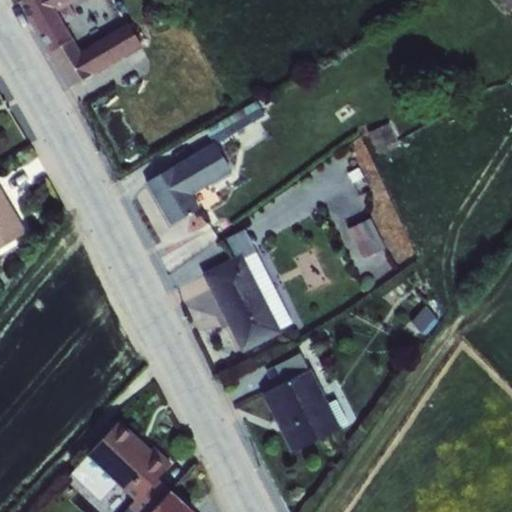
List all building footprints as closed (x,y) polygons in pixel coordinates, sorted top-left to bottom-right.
[(57,13),(49,0),(24,0),(18,3),(49,53),(72,39),(57,13)] [(49,0),(57,13),(79,0),(49,0)] [(511,0),(497,0),(508,13),(511,9),(511,0)] [(78,50),(92,75),(94,77),(142,48),(127,23),(78,50)] [(72,39),(49,53),(69,87),(92,75),(78,50),(72,39)] [(213,144),(145,183),(170,225),(199,208),(191,195),(231,172),(221,154),(238,145),(232,135),(265,116),(257,102),(206,132),(213,144)] [(389,123),(368,135),(379,155),(400,143),(389,123)] [(359,169),(348,175),(359,196),(374,188),(367,176),(364,178),(359,169)] [(0,189),(0,248),(26,234),(0,189)] [(370,219),(348,230),(363,260),(385,249),(370,219)] [(242,255),(203,275),(242,353),(282,333),(280,330),(292,324),(256,254),(244,259),(242,255)] [(425,307),(410,322),(421,333),(436,319),(425,307)] [(273,388),(261,394),(291,454),(340,429),(339,426),(346,422),(335,401),(328,404),(310,369),(308,370),(300,354),(265,372),(273,388)] [(120,422),(87,457),(134,501),(128,508),(132,511),(151,511),(170,492),(157,479),(171,464),(154,448),(150,451),(120,422)] [(151,511),(190,511),(170,492),(151,511)]
